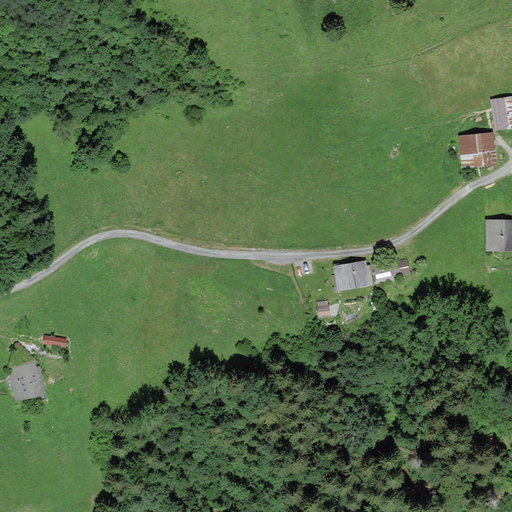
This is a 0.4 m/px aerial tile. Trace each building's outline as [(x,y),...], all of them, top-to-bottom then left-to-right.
[(511,98),(493,102),(498,130),(511,127),(511,98)] [(492,136),(461,138),(463,167),(495,165),(492,136)] [(511,222),(488,222),(487,251),(511,251),(511,222)] [(376,278),(410,272),(408,257),(374,262),(376,278)] [(369,259),(335,266),(340,289),(374,283),(369,259)] [(327,301),(318,302),(319,313),(328,312),(327,301)] [(65,339),(45,335),(44,342),(64,345),(65,339)] [(36,361),(9,367),(17,398),(44,392),(36,361)]
